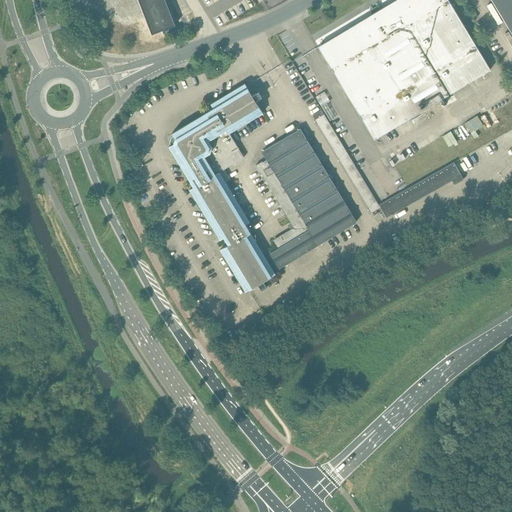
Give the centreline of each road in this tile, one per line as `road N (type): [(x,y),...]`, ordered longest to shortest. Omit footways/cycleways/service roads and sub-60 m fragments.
road 1 (tertiary): [(50,123),(133,318),(199,422),(275,511)]
road 2 (tertiary): [(309,498),(226,400),(134,259),(74,119)]
road 3 (unknown): [(166,155),(224,264),(224,283),(195,270),(156,198),(148,169),(160,158)]
road 4 (unknown): [(291,10),(372,149),(493,89)]
road 5 (motorway): [(511,324),(451,366),(309,498)]
road 6 (unknown): [(283,102),(353,215),(347,229),(295,262)]
road 7 (unknown): [(242,32),(253,54),(159,113),(154,128),(166,155)]
road 8 (unclassified): [(158,63),(308,0)]
road 9 (unknown): [(283,102),(244,142),(240,173),(254,218)]
